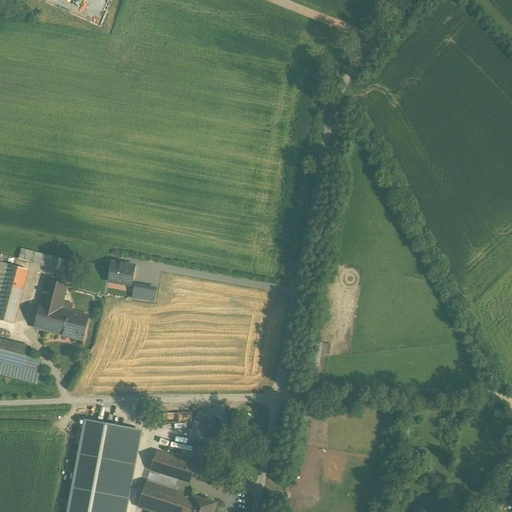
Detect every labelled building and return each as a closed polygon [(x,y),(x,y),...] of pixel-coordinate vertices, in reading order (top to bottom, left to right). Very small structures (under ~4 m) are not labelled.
[(62,269),(64,257),(24,248),(22,259),(62,269)] [(0,260),(13,262),(14,256),(0,254),(0,260)] [(28,270),(0,263),(0,320),(13,324),(28,270)] [(134,267),(112,263),(109,281),(131,285),(134,267)] [(67,288),(46,283),(32,333),(84,347),(92,316),(70,310),(72,304),(63,302),(67,288)] [(139,286),(136,298),(159,303),(162,291),(139,286)] [(30,348),(1,340),(0,342),(0,374),(36,384),(37,379),(42,362),(27,358),(30,348)] [(307,364),(316,367),(322,344),(312,342),(307,364)] [(125,511),(141,431),(85,421),(68,511),(125,511)] [(169,491),(140,481),(131,508),(144,511),(209,511),(212,505),(182,495),(192,465),(151,452),(145,471),(172,480),(169,491)] [(409,467),(409,478),(419,479),(419,468),(409,467)]
